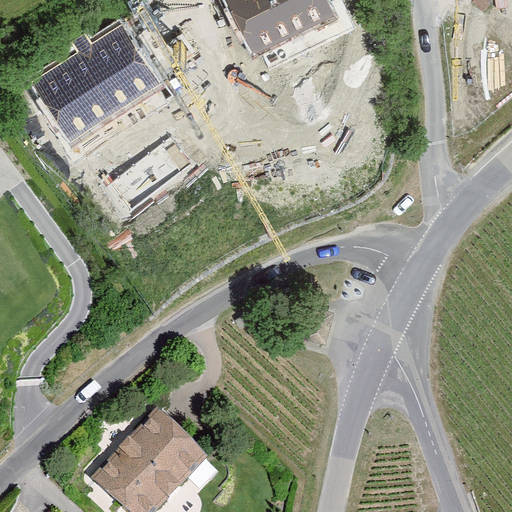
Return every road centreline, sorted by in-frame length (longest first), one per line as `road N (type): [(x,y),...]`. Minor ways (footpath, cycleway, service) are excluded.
road 1 (residential): [(417,273),(366,249),(330,251),(276,270),(181,330),(0,488)]
road 2 (residential): [(452,220),(435,162),(424,0)]
road 3 (residential): [(459,511),(412,386),(381,344)]
road 4 (tertiary): [(381,344),(351,417),(331,511)]
